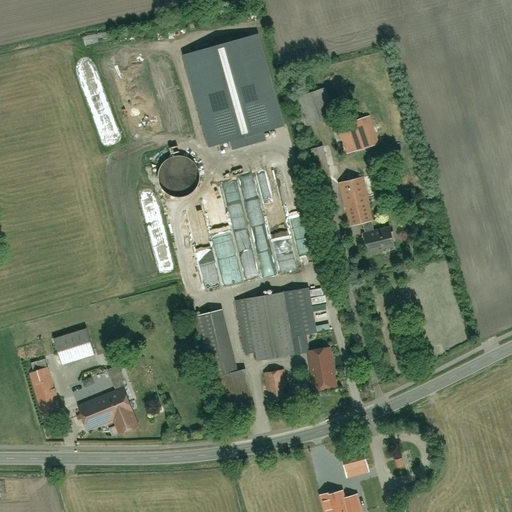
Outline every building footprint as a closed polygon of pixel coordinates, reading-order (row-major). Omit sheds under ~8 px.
[(324,91),(290,100),(299,129),(332,120),(324,91)] [(336,126),(346,156),(376,146),(366,116),(336,126)] [(305,150),(313,181),(330,176),(323,146),(305,150)] [(336,185),(347,229),(358,226),(361,237),(364,256),(394,251),(390,229),(373,232),(370,223),(375,222),(365,178),(336,185)] [(303,335),(302,333),(313,331),(311,315),(299,317),(295,291),(233,302),(243,359),(252,358),(254,364),(292,357),(289,338),(303,335)] [(243,372),(233,374),(217,311),(192,318),(208,382),(218,419),(253,410),(243,372)] [(52,339),(58,365),(91,357),(85,331),(52,339)] [(304,351),(309,392),(333,390),(329,348),(304,351)] [(131,371),(120,375),(117,366),(105,371),(112,390),(125,386),(124,383),(135,379),(131,371)] [(39,424),(62,418),(49,368),(26,374),(39,424)] [(263,374),(266,405),(284,403),(282,373),(263,374)] [(71,408),(79,433),(107,424),(111,437),(137,429),(124,390),(71,408)] [(342,458),(345,473),(367,468),(363,453),(342,458)] [(392,461),(395,472),(406,469),(403,458),(392,461)] [(343,490),(321,495),(325,511),(362,511),(358,494),(345,497),(343,490)]
